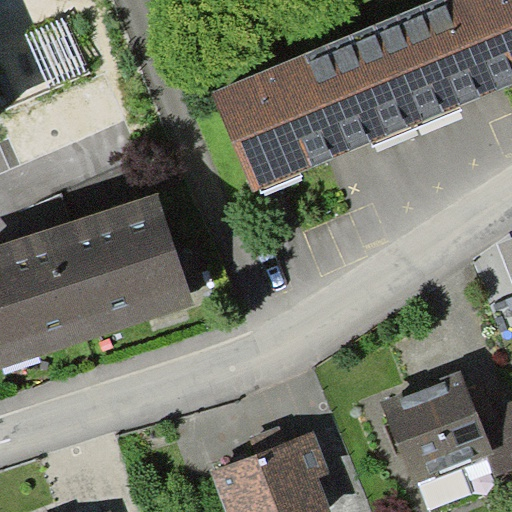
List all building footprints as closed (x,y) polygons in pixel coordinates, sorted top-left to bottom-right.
[(511,0),(431,0),(378,22),(419,121),(511,83),(511,0)] [(254,191),(419,121),(378,22),(213,91),(254,191)] [(0,245),(0,367),(193,304),(157,194),(0,245)] [(511,235),(498,241),(511,279),(511,235)] [(381,400),(414,484),(486,455),(495,477),(511,470),(511,399),(492,408),(483,384),(469,390),(460,369),(381,400)] [(211,470),(227,511),(331,511),(318,477),(329,472),(313,430),(211,470)]
